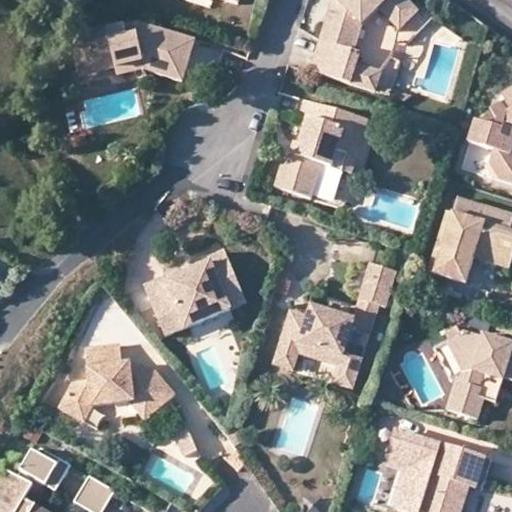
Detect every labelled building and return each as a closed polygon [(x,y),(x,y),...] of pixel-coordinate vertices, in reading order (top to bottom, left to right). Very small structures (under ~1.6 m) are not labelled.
[(354,87),(361,67),(365,55),(359,52),(367,27),(384,13),(404,33),(423,15),(407,0),(339,0),(339,1),(346,5),(343,13),(335,12),(315,73),(354,87)] [(339,1),(335,12),(343,13),(346,5),(339,1)] [(143,22),(129,25),(132,37),(149,34),(151,25),(143,22)] [(132,37),(129,25),(74,37),(78,58),(93,55),(95,64),(117,60),(118,69),(146,64),(147,68),(186,81),(199,41),(151,25),(149,34),(132,37)] [(82,77),(118,69),(117,60),(95,64),(93,55),(78,58),(82,77)] [(120,75),(147,68),(146,64),(118,69),(120,75)] [(384,75),(361,67),(354,87),(377,94),(384,75)] [(511,93),(505,98),(511,109),(511,114),(509,115),(505,107),(494,112),(498,122),(496,130),(477,124),(472,145),(496,152),(492,166),(501,185),(511,187),(511,93)] [(298,163),(292,161),(289,159),(278,190),(313,201),(325,168),(334,171),(340,154),(360,161),(373,123),(310,102),(305,118),(313,120),(304,145),(298,163)] [(299,143),(292,161),(298,163),(304,145),(299,143)] [(354,178),(360,161),(340,154),(334,171),(354,178)] [(511,232),(511,233),(511,232),(511,216),(459,200),(455,215),(450,214),(431,274),(467,285),(475,261),(478,253),(511,263),(511,232)] [(229,251),(212,258),(213,262),(169,280),(168,276),(147,284),(169,336),(234,310),(223,284),(239,277),(229,251)] [(475,261),(511,272),(511,269),(511,263),(478,253),(475,261)] [(374,265),(362,300),(381,306),(388,308),(399,273),(374,265)] [(250,303),(239,277),(223,284),(234,310),(250,303)] [(340,316),(331,313),(314,307),(311,317),(293,311),(276,364),(295,371),(300,354),(304,344),(344,357),(341,367),(360,373),(381,306),(362,300),(356,321),(340,316)] [(334,303),(331,313),(340,316),(344,306),(334,303)] [(494,379),(506,383),(506,380),(511,381),(511,344),(487,337),(485,342),(466,335),(452,343),(468,373),(464,382),(462,380),(452,412),(481,422),(487,401),(482,400),(487,384),(494,379)] [(300,354),(341,367),(344,357),(304,344),(300,354)] [(151,396),(162,408),(176,396),(153,369),(131,372),(123,373),(123,365),(120,345),(86,349),(90,381),(73,383),(59,408),(84,422),(93,407),(131,403),(134,403),(134,398),(151,396)] [(130,364),(123,365),(123,373),(131,372),(130,364)] [(355,390),(360,373),(341,367),(336,383),(355,390)] [(499,404),(506,383),(494,379),(487,384),(482,400),(487,401),(499,404)] [(147,421),(162,408),(151,396),(134,398),(134,403),(131,403),(147,421)] [(234,423),(229,436),(237,448),(246,442),(234,423)] [(174,433),(176,438),(188,432),(186,428),(174,433)] [(181,450),(194,445),(188,432),(176,438),(181,450)] [(422,511),(444,449),(396,433),(386,463),(408,471),(396,509),(405,511),(422,511)] [(198,454),(194,445),(181,450),(186,459),(198,454)] [(454,511),(463,485),(472,488),(483,491),(492,461),(445,445),(444,449),(422,511),(454,511)] [(38,483),(48,489),(57,494),(72,468),(41,451),(27,477),(24,483),(19,480),(9,474),(0,489),(0,511),(42,511),(37,509),(27,503),(38,483)] [(24,483),(27,477),(22,474),(19,480),(24,483)] [(106,511),(117,493),(91,478),(75,505),(88,511),(106,511)] [(37,509),(48,489),(38,483),(27,503),(37,509)] [(463,511),(472,488),(463,485),(454,511),(463,511)] [(326,511),(327,498),(311,499),(311,511),(326,511)]
